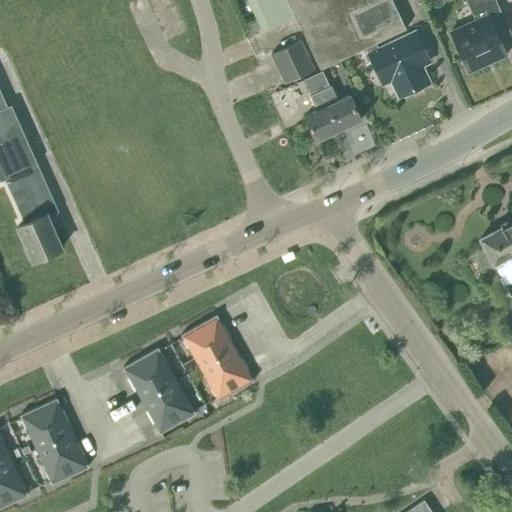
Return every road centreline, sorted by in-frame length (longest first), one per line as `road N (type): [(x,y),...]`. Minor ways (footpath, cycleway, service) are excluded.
road 1 (unclassified): [(511,469),(330,207)]
road 2 (primary): [(0,356),(271,230)]
road 3 (primary): [(330,207),(455,148),(511,111)]
road 4 (residential): [(271,230),(215,81)]
